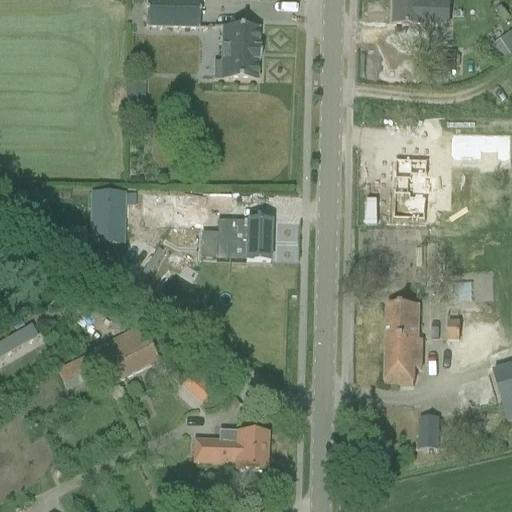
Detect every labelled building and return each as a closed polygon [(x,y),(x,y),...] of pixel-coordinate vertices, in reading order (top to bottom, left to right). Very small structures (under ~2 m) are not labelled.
[(393,0),(393,27),(421,28),(421,26),(449,27),(450,4),(449,0),(393,0)] [(198,2),(145,1),(144,31),(197,32),(198,2)] [(257,32),(213,31),(213,32),(221,32),(220,66),(213,66),(212,84),(256,85),(256,65),(258,65),(258,52),(256,52),(257,32)] [(501,65),(511,57),(511,31),(490,48),(501,65)] [(423,55),(422,72),(454,73),(454,56),(423,55)] [(511,140),(462,141),(462,165),(489,165),(489,155),(509,155),(509,165),(511,164),(511,140)] [(438,159),(406,159),(406,218),(438,218),(438,198),(448,198),(448,171),(438,171),(438,159)] [(455,167),(450,301),(484,302),(489,168),(455,167)] [(200,212),(210,212),(229,212),(230,199),(141,196),(140,229),(200,230),(200,212)] [(121,210),(122,198),(91,197),(90,227),(100,228),(99,247),(121,248),(121,210)] [(131,198),(122,198),(121,210),(131,210),(131,198)] [(511,219),(501,220),(503,249),(511,248),(511,219)] [(216,225),(216,239),(215,263),(231,264),(230,274),(244,274),(244,265),(268,266),(269,226),(245,225),(216,225)] [(511,292),(506,291),(502,307),(511,309),(511,292)] [(384,389),(404,389),(413,389),(413,372),(421,372),(421,343),(417,343),(418,309),(386,308),(384,389)] [(446,324),(446,344),(458,344),(459,324),(446,324)] [(1,343),(0,344),(0,359),(36,340),(30,328),(1,343)] [(89,355),(90,356),(53,375),(63,395),(100,377),(106,388),(157,364),(138,330),(89,355)] [(511,367),(492,373),(506,425),(511,423),(511,367)] [(214,391),(194,373),(180,389),(200,406),(214,391)] [(418,421),(417,453),(438,453),(439,422),(418,421)] [(191,466),(211,467),(235,469),(234,474),(264,475),(265,437),(237,436),(236,446),(193,443),(191,466)] [(134,511),(150,504),(133,473),(108,486),(122,511),(134,511)]
